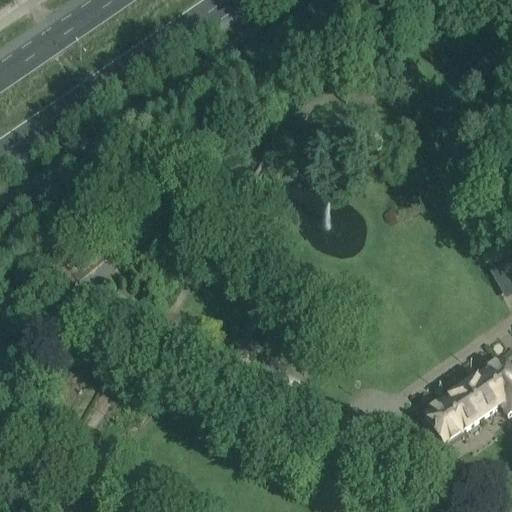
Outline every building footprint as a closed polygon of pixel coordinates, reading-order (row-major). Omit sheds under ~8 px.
[(506,299),(511,295),(511,269),(494,281),(506,299)] [(89,304),(82,317),(118,337),(126,324),(89,304)] [(135,319),(124,339),(134,344),(145,324),(135,319)] [(288,406),(301,383),(260,358),(246,380),(288,406)] [(436,442),(399,468),(407,480),(408,479),(424,468),(422,466),(431,460),(428,456),(443,446),(444,448),(462,436),(500,409),(507,420),(511,416),(511,372),(507,376),(501,367),(425,420),(430,428),(427,430),(436,442)]
